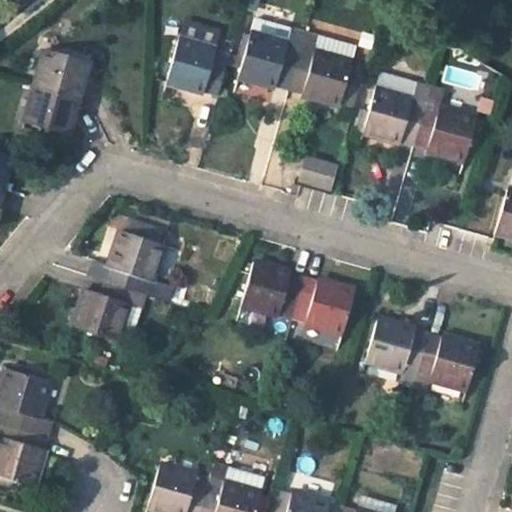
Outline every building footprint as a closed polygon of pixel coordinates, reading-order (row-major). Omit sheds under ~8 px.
[(338,102),(350,59),(253,32),(239,74),(338,102)] [(217,94),(224,65),(212,61),(216,48),(181,38),(168,80),(217,94)] [(28,122),(69,132),(89,63),(48,52),(28,122)] [(463,160),(477,118),(379,89),(366,131),(463,160)] [(0,199),(12,157),(0,153),(0,199)] [(298,184),(331,192),(338,165),(305,157),(298,184)] [(511,231),(511,180),(498,228),(511,231)] [(123,232),(154,240),(157,226),(126,218),(123,232)] [(159,243),(154,240),(123,232),(117,231),(107,264),(102,279),(99,291),(87,288),(76,325),(119,337),(131,299),(142,303),(146,291),(166,297),(171,282),(150,276),(159,243)] [(102,279),(107,264),(92,260),(87,274),(102,279)] [(341,331),(352,288),(255,261),(242,303),(341,331)] [(270,328),(272,316),(240,309),(237,321),(270,328)] [(367,358),(404,368),(416,370),(414,380),(429,383),(431,376),(468,385),(481,346),(380,316),(367,358)] [(0,374),(0,476),(28,484),(45,421),(34,418),(46,380),(2,368),(0,374)] [(416,370),(404,368),(402,376),(414,380),(416,370)] [(161,511),(256,511),(262,493),(164,466),(151,509),(161,511)] [(272,511),(284,511),(291,493),(281,489),(272,511)] [(369,511),(358,509),(296,491),(289,511),(369,511)] [(358,509),(369,511),(394,511),(396,506),(362,497),(358,509)]
